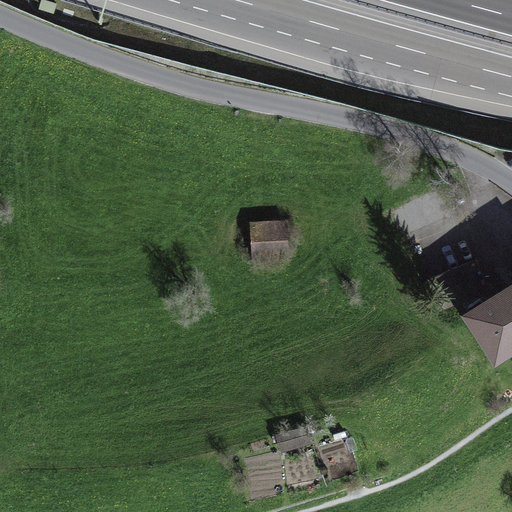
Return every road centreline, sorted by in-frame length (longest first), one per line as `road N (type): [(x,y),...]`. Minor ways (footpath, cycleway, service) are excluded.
road 1 (residential): [(0,14),(185,85),(447,145),(511,181)]
road 2 (motorway): [(234,0),(511,78)]
